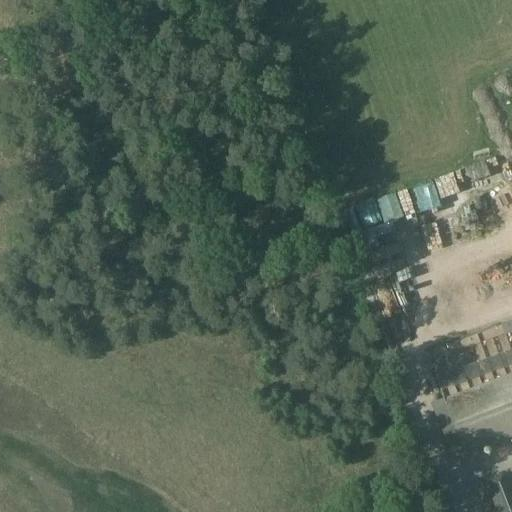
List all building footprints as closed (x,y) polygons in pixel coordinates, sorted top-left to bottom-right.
[(446,202),(505,182),(496,158),(438,177),(446,202)] [(361,201),(366,232),(380,229),(375,199),(361,201)] [(470,241),(482,236),(486,245),(503,238),(495,218),(430,244),(439,265),(474,251),(470,241)] [(434,265),(415,271),(423,293),(436,288),(434,281),(439,279),(434,265)] [(399,311),(388,315),(397,339),(407,335),(399,311)] [(511,373),(443,400),(444,402),(454,428),(465,456),(511,438),(511,373)] [(454,428),(444,402),(431,406),(441,433),(454,428)] [(454,428),(441,433),(450,455),(457,459),(465,456),(454,428)] [(511,511),(511,474),(478,487),(487,511),(511,511)]
